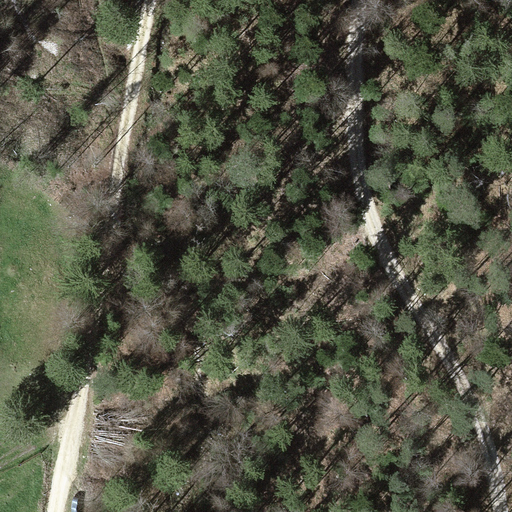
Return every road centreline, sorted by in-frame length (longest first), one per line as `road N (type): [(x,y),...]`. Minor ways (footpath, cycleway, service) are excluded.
road 1 (track): [(359,0),(357,131),(382,251),(442,349),(491,453),(496,511)]
road 2 (track): [(58,511),(144,14)]
